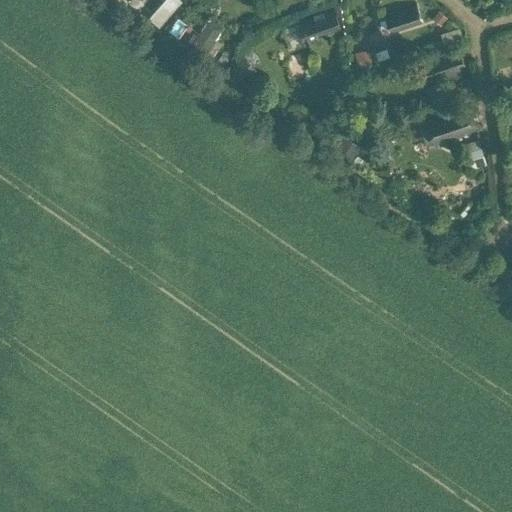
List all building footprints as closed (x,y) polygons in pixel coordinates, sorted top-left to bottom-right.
[(156,23),(179,0),(157,0),(145,12),(156,23)] [(416,1),(383,12),(391,33),(423,22),(416,1)] [(330,8),(298,20),(305,41),(337,30),(330,8)] [(459,45),(417,60),(425,81),(466,67),(459,45)] [(468,99),(422,115),(433,146),(479,130),(468,99)]
